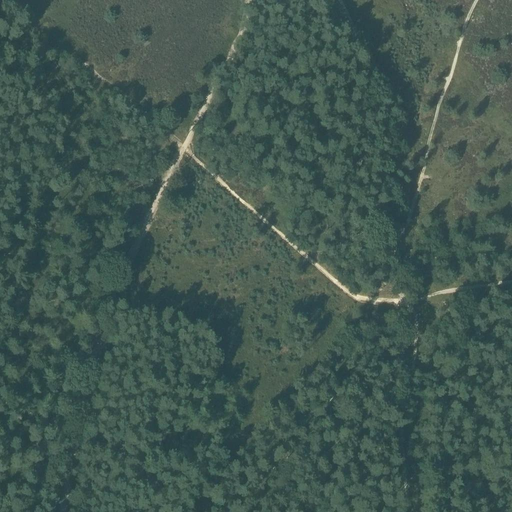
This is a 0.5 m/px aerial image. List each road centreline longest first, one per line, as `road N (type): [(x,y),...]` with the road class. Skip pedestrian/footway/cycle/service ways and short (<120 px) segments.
road 1 (track): [(179,146),(110,299),(59,511)]
road 2 (track): [(246,0),(242,32),(179,146)]
